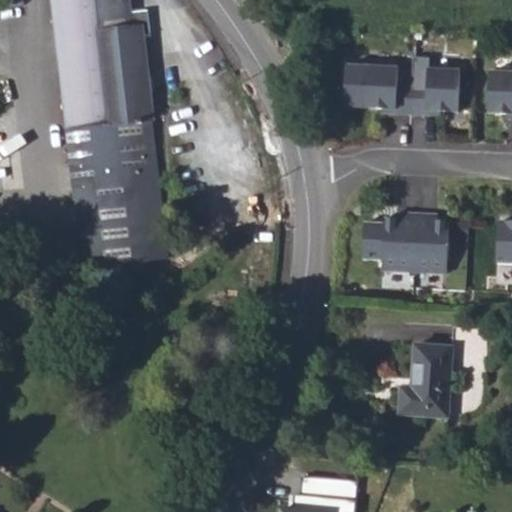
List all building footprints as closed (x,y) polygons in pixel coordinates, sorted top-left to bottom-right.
[(50,0),(62,93),(80,256),(82,269),(168,260),(153,124),(142,36),(150,35),(147,11),(131,13),(129,0),(50,0)] [(461,66),(462,54),(431,53),(431,65),(461,66)] [(440,106),(410,106),(410,90),(378,90),(377,131),(395,131),(408,131),(408,135),(440,136),(440,132),(453,132),(471,132),(472,91),(440,91),(440,106)] [(511,91),(502,92),(501,132),(511,132),(511,91)] [(395,217),(384,217),(384,221),(366,220),(366,258),(384,258),(383,268),(415,269),(447,269),(448,217),(437,217),(431,217),(431,211),(416,211),(401,211),(401,217),(395,217)] [(511,240),(503,240),(502,281),(511,281),(511,240)] [(89,324),(104,323),(103,287),(93,284),(89,324)] [(50,295),(51,318),(73,316),(71,294),(50,295)] [(400,414),(447,418),(452,374),(485,376),(489,331),(454,329),(453,348),(417,346),(412,389),(402,389),(400,414)] [(34,333),(35,348),(65,346),(64,331),(34,333)] [(353,511),(355,485),(304,481),(302,511),(278,509),(277,511),(353,511)]
